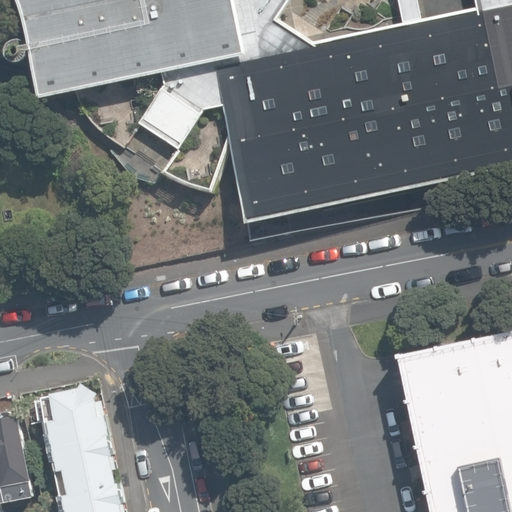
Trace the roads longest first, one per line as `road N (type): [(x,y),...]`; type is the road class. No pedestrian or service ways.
road 1 (tertiary): [(136,314),(511,233)]
road 2 (residential): [(178,511),(136,314)]
road 3 (tertiary): [(0,340),(136,314)]
